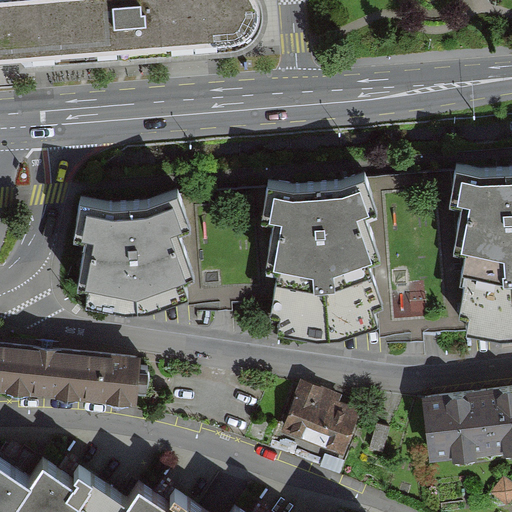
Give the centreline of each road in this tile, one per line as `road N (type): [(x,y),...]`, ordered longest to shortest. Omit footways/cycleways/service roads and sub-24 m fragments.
road 1 (residential): [(511,369),(394,377),(50,320),(0,277)]
road 2 (residential): [(371,511),(243,456),(156,430),(0,415)]
road 3 (primary): [(20,117),(300,95)]
road 4 (primary): [(300,95),(511,77)]
road 5 (residential): [(0,260),(21,199),(20,117)]
